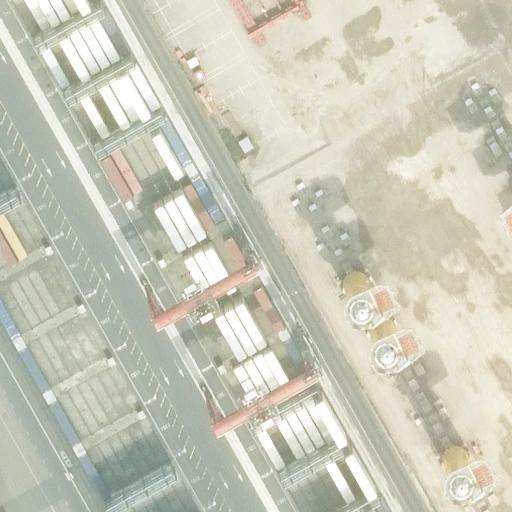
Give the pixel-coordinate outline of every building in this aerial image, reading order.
[(268,52),(286,57),(291,38),(273,34),(268,52)] [(147,81),(144,90),(163,96),(166,87),(147,81)] [(260,124),(266,111),(244,101),(238,114),(260,124)] [(369,132),(363,144),(384,154),(390,141),(369,132)] [(441,153),(449,161),(466,142),(458,134),(441,153)] [(224,172),(182,261),(207,273),(249,184),(224,172)] [(372,226),(387,228),(392,201),(365,196),(363,209),(375,211),(372,226)] [(265,221),(289,234),(298,216),(274,203),(265,221)] [(407,234),(422,227),(412,204),(397,211),(407,234)] [(327,239),(302,284),(342,305),(366,260),(327,239)] [(256,305),(277,251),(251,241),(230,295),(256,305)] [(31,277),(15,287),(40,328),(56,318),(31,277)] [(272,334),(315,357),(338,314),(295,291),(272,334)] [(170,511),(164,499),(137,511),(170,511)]
